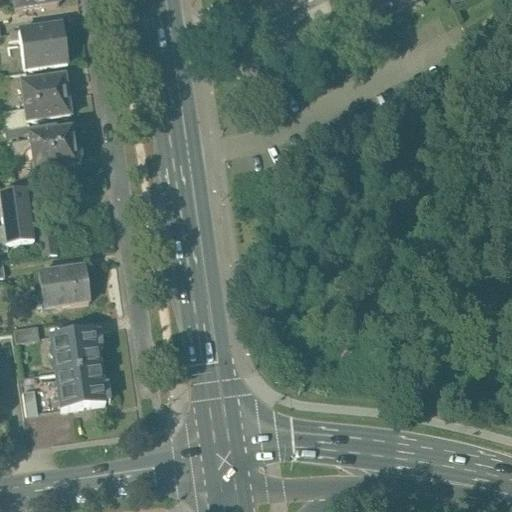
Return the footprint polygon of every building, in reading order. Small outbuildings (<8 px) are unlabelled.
[(56,0),(11,0),(14,14),(58,8),(56,0)] [(374,0),(384,20),(403,10),(402,8),(417,0),(374,0)] [(61,30),(18,35),(18,36),(19,42),(24,73),(67,68),(63,47),(64,47),(62,35),(61,30)] [(63,81),(20,87),(26,125),(68,119),(63,81)] [(54,134),(26,138),(28,148),(31,168),(32,179),(76,172),(76,169),(77,168),(80,164),(79,158),(75,154),(74,154),(70,133),(54,136),(54,134)] [(28,148),(15,150),(17,170),(31,168),(28,148)] [(0,215),(5,250),(33,246),(33,245),(40,244),(39,236),(32,237),(28,212),(35,211),(34,204),(27,205),(25,192),(0,195),(0,215)] [(53,234),(39,236),(40,244),(42,260),(56,258),(53,234)] [(84,271),(37,277),(40,296),(52,294),(54,310),(89,305),(84,271)] [(36,329),(13,333),(15,346),(38,343),(36,329)] [(54,376),(98,370),(95,352),(100,351),(98,336),(93,336),(92,333),(49,339),(54,376)] [(98,370),(54,376),(59,414),(103,407),(102,403),(107,403),(105,388),(100,389),(98,370)] [(35,394),(22,395),(25,419),(39,417),(35,394)]
